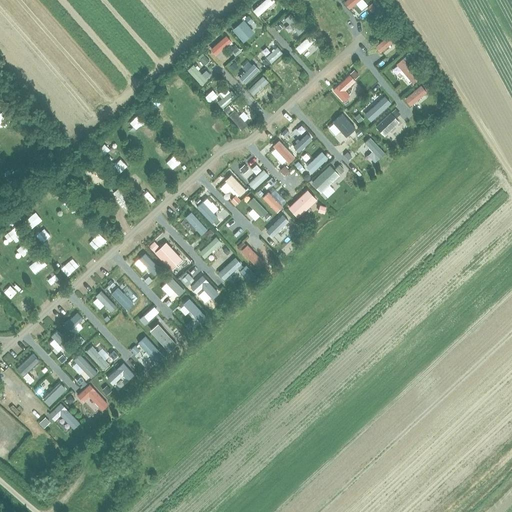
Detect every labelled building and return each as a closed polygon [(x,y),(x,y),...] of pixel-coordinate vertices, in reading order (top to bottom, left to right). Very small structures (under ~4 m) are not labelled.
[(265,0),(253,12),(257,17),(273,2),(270,0),(265,0)] [(345,0),(342,3),(348,9),(357,0),(345,0)] [(312,13),(317,19),(330,7),(324,1),(312,13)] [(372,4),(368,7),(372,12),(376,9),(372,4)] [(348,14),(344,17),(349,24),(353,20),(348,14)] [(291,24),(286,28),(290,33),(299,25),(290,16),(286,19),(291,24)] [(319,28),(333,44),(339,38),(326,23),(319,28)] [(241,24),(234,31),(247,46),(255,39),(241,24)] [(309,35),(294,49),(299,54),(314,41),(309,35)] [(387,35),(374,46),(380,53),(393,42),(387,35)] [(224,38),(210,50),(216,58),(231,45),(224,38)] [(237,47),(232,51),(236,56),(241,52),(237,47)] [(265,59),(270,65),(282,54),(277,48),(265,59)] [(204,56),(200,60),(205,65),(209,61),(204,56)] [(402,61),(394,67),(409,86),(417,80),(402,61)] [(234,62),(229,66),(233,71),(238,67),(234,62)] [(260,71),(254,64),(240,78),(246,84),(260,71)] [(278,65),(273,69),(288,84),(292,81),(278,65)] [(194,66),(187,72),(200,87),(207,81),(194,66)] [(354,70),(350,73),(355,79),(359,75),(354,70)] [(331,90),(330,91),(342,103),(349,96),(345,92),(354,83),(347,75),(331,90)] [(168,85),(174,91),(184,82),(179,76),(168,85)] [(262,77),(248,91),(253,95),(267,82),(262,77)] [(405,100),(410,106),(426,93),(421,87),(405,100)] [(212,90),(208,94),(213,99),(217,96),(212,90)] [(277,90),(272,94),(276,99),(281,95),(277,90)] [(231,91),(216,104),(221,111),(237,98),(231,91)] [(190,109),(195,115),(206,106),(201,99),(190,109)] [(153,100),(149,104),(159,114),(164,109),(153,100)] [(229,105),(224,110),(227,113),(232,109),(229,105)] [(396,109),(392,112),(396,117),(400,113),(396,109)] [(235,111),(228,117),(241,131),(247,126),(235,111)] [(137,114),(129,120),(135,127),(142,122),(137,114)] [(358,114),(354,117),(359,122),(363,119),(358,114)] [(389,114),(373,129),(382,138),(398,123),(389,114)] [(172,115),(162,119),(166,128),(176,124),(172,115)] [(331,123),(344,137),(352,130),(339,115),(331,123)] [(215,116),(203,126),(210,135),(222,124),(215,116)] [(0,121),(0,126),(1,128),(9,123),(5,118),(0,121)] [(151,125),(143,131),(149,139),(157,133),(151,125)] [(266,128),(260,133),(264,137),(270,132),(266,128)] [(293,145),(299,151),(313,138),(307,132),(293,145)] [(371,136),(365,142),(379,158),(385,153),(371,136)] [(25,138),(17,146),(23,152),(31,145),(25,138)] [(280,140),(274,146),(289,162),(295,157),(280,140)] [(159,143),(152,151),(157,156),(164,149),(159,143)] [(175,154),(162,164),(168,171),(181,161),(175,154)] [(245,164),(240,169),(244,173),(249,169),(245,164)] [(339,165),(336,169),(340,173),(344,170),(339,165)] [(284,166),(280,170),(284,174),(288,170),(284,166)] [(310,183),(319,193),(337,177),(328,166),(310,183)] [(264,170),(249,184),(256,190),(270,177),(264,170)] [(245,188),(231,173),(224,180),(238,195),(245,188)] [(145,182),(141,190),(149,194),(153,186),(145,182)] [(52,184),(42,191),(48,199),(58,192),(52,184)] [(111,190),(125,208),(132,202),(118,185),(111,190)] [(226,196),(230,191),(224,186),(220,191),(226,196)] [(267,192),(260,198),(272,211),(274,213),(280,206),(267,192)] [(236,195),(230,200),(235,205),(240,200),(236,195)] [(254,196),(247,203),(261,218),(268,211),(254,196)] [(302,197),(287,211),(293,217),(308,203),(302,197)] [(57,207),(64,216),(75,207),(68,198),(57,207)] [(218,218),(203,202),(198,207),(212,223),(218,218)] [(33,207),(24,219),(31,225),(41,213),(33,207)] [(206,230),(190,213),(184,220),(199,236),(206,230)] [(79,214),(72,223),(78,228),(85,219),(79,214)] [(284,216),(267,231),(273,238),(290,223),(284,216)] [(38,228),(45,236),(56,227),(49,219),(38,228)] [(6,232),(12,239),(20,232),(14,225),(6,232)] [(95,227),(86,233),(92,241),(101,236),(95,227)] [(296,228),(292,232),(296,236),(300,232),(296,228)] [(209,230),(203,236),(207,239),(213,233),(209,230)] [(198,253),(203,258),(220,243),(215,237),(198,253)] [(60,241),(54,248),(61,253),(66,246),(60,241)] [(154,241),(149,246),(153,250),(158,245),(154,241)] [(167,243),(156,253),(172,271),(183,261),(167,243)] [(247,245),(241,251),(258,268),(264,262),(247,245)] [(217,275),(223,281),(240,265),(234,259),(217,275)] [(98,267),(102,272),(107,268),(103,263),(98,267)] [(246,266),(240,271),(248,280),(254,275),(246,266)] [(43,274),(48,283),(56,279),(51,270),(43,274)] [(188,271),(181,275),(185,282),(192,278),(188,271)] [(149,276),(144,280),(145,281),(148,285),(152,280),(149,276)] [(217,295),(201,277),(189,288),(194,294),(199,289),(210,301),(217,295)] [(12,281),(1,291),(8,299),(19,289),(12,281)] [(84,320),(78,314),(67,324),(72,330),(84,320)] [(144,315),(140,319),(145,324),(148,320),(144,315)] [(147,336),(139,344),(152,358),(160,351),(147,336)] [(135,346),(131,350),(135,355),(139,351),(135,346)] [(17,370),(24,377),(40,362),(33,355),(17,370)] [(62,355),(58,358),(62,363),(66,359),(62,355)] [(132,376),(121,365),(107,378),(112,384),(120,377),(125,382),(132,376)] [(66,392),(58,384),(43,399),(51,407),(66,392)] [(107,385),(102,389),(107,394),(111,391),(107,385)] [(39,386),(34,390),(38,394),(43,389),(39,386)] [(107,405),(91,387),(77,399),(81,404),(88,398),(101,412),(107,405)] [(60,406),(47,418),(54,424),(59,419),(72,431),(78,425),(60,406)] [(45,417),(39,423),(44,428),(50,422),(45,417)]
